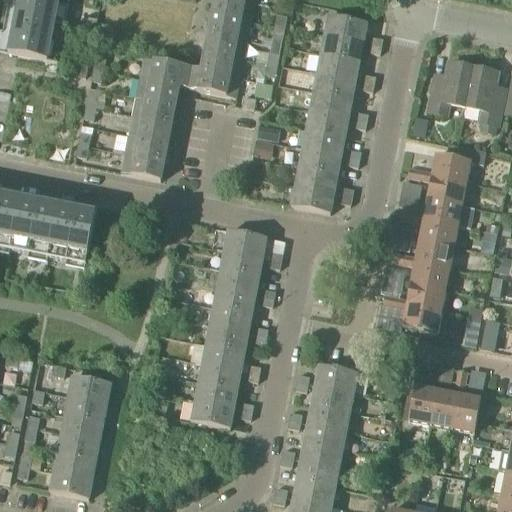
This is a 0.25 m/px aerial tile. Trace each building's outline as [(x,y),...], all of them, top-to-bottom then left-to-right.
[(19,0),(8,59),(56,69),(69,0),(19,0)] [(214,0),(211,19),(250,27),(253,8),(214,0)] [(211,19),(207,38),(246,46),(250,27),(211,19)] [(276,20),(274,32),(285,34),(287,22),(276,20)] [(327,21),(323,41),(362,49),(366,29),(327,21)] [(96,36),(97,24),(87,22),(85,34),(96,36)] [(274,32),(272,44),(271,44),(270,52),(281,53),(283,46),(285,34),(274,32)] [(207,38),(203,57),(242,65),(246,46),(207,38)] [(323,41),(320,60),(359,68),(362,49),(323,41)] [(371,43),(370,50),(382,53),(383,45),(371,43)] [(382,53),(370,50),(368,58),(380,60),(382,53)] [(203,57),(199,77),(238,84),(242,65),(203,57)] [(269,58),(267,70),(277,72),(279,60),(269,58)] [(320,60),(316,80),(355,87),(359,68),(320,60)] [(96,63),(93,74),(104,76),(106,65),(96,63)] [(143,64),(139,83),(179,90),(182,71),(143,64)] [(448,109),(464,113),(472,73),(448,68),(445,82),(434,80),(426,117),(446,121),(448,109)] [(86,83),(88,71),(78,69),(75,81),(86,83)] [(277,72),(267,70),(265,81),(275,84),(277,72)] [(472,73),(464,113),(481,116),(479,128),(498,131),(505,94),(494,92),(497,78),(472,73)] [(104,76),(93,74),(91,87),(101,89),(104,76)] [(238,84),(199,77),(196,96),(235,103),(238,84)] [(316,80),(312,99),(351,106),(355,87),(316,80)] [(364,81),(363,89),(374,91),(376,83),(364,81)] [(139,83),(136,102),(175,110),(179,90),(139,83)] [(374,91),(363,89),(361,95),(373,98),(374,91)] [(312,99),(309,117),(348,124),(351,106),(312,99)] [(88,101),(86,112),(96,114),(99,102),(88,101)] [(136,102),(132,121),(171,129),(175,110),(136,102)] [(254,115),(256,105),(244,103),(242,113),(254,115)] [(96,114),(86,112),(83,124),(94,126),(96,114)] [(309,117),(305,136),(344,143),(348,124),(309,117)] [(357,118),(355,126),(367,128),(368,120),(357,118)] [(132,121),(128,141),(167,148),(171,129),(132,121)] [(424,141),(428,125),(414,122),(411,139),(424,141)] [(367,128),(355,126),(354,133),(356,134),(365,135),(366,136),(367,128)] [(496,131),(480,128),(479,135),(495,138),(496,131)] [(280,135),(258,131),(255,143),(277,147),(280,135)] [(305,136),(301,155),(340,162),(344,143),(305,136)] [(81,139),(78,151),(89,153),(91,141),(81,139)] [(128,141),(125,160),(164,167),(167,148),(128,141)] [(259,147),(256,161),(269,163),(272,149),(259,147)] [(431,179),(431,183),(466,190),(470,168),(483,171),(485,158),(448,150),(445,163),(435,161),(431,179)] [(89,153),(78,151),(76,162),(87,164),(89,153)] [(301,155),(298,174),(337,181),(340,162),(301,155)] [(350,156),(348,164),(360,166),(361,158),(352,156),(350,156)] [(164,167),(125,160),(121,179),(160,186),(164,167)] [(360,166),(348,164),(347,171),(359,173),(360,166)] [(298,174),(294,193),(333,200),(337,181),(298,174)] [(418,185),(420,176),(408,174),(408,178),(407,182),(418,185)] [(462,211),(466,190),(431,183),(431,179),(420,176),(418,185),(430,187),(426,204),(462,211)] [(294,193),(290,212),(329,219),(333,200),(294,193)] [(342,194),(341,202),(352,204),(354,196),(342,194)] [(352,204),(341,202),(339,209),(351,211),(352,204)] [(94,222),(0,203),(0,252),(85,270),(94,222)] [(422,225),(457,232),(458,230),(471,233),(475,213),(462,211),(426,204),(423,221),(412,219),(410,227),(421,229),(422,225)] [(398,225),(410,227),(412,219),(400,216),(399,221),(398,225)] [(115,220),(112,232),(125,234),(127,222),(115,220)] [(453,253),(457,232),(422,225),(421,229),(418,246),(453,253)] [(497,240),(499,231),(486,228),(485,238),(497,240)] [(501,241),(510,242),(511,232),(503,231),(501,241)] [(227,236),(223,256),(262,263),(266,244),(227,236)] [(414,268),(449,274),(453,253),(418,246),(415,263),(403,261),(402,270),(413,272),(414,268)] [(507,256),(499,254),(498,254),(497,262),(506,264),(507,256)] [(223,256),(220,275),(259,282),(262,263),(223,256)] [(271,258),(270,264),(282,267),(283,260),(271,258)] [(402,270),(403,261),(392,259),(391,263),(390,267),(402,270)] [(497,262),(494,277),(495,277),(509,280),(511,265),(506,264),(497,262)] [(282,267),(270,264),(268,273),(280,275),(282,267)] [(446,291),(449,274),(414,268),(413,272),(411,284),(410,289),(445,296),(446,291)] [(220,275),(216,294),(255,301),(259,282),(220,275)] [(490,301),(500,303),(503,285),(493,283),(490,301)] [(445,296),(410,289),(407,305),(406,306),(405,310),(441,317),(442,312),(445,296)] [(216,294),(212,313),(251,320),(255,301),(216,294)] [(264,296),(263,303),(274,305),(276,298),(264,296)] [(451,299),(447,314),(459,318),(464,302),(451,299)] [(393,312),(395,304),(384,301),(383,306),(382,310),(393,312)] [(274,305),(263,303),(261,311),(273,313),(274,305)] [(406,306),(395,304),(393,312),(405,314),(402,326),(401,332),(436,339),(437,333),(441,317),(405,310),(406,306)] [(468,322),(481,325),(483,314),(470,311),(468,322)] [(212,313),(209,332),(248,339),(251,320),(212,313)] [(465,336),(479,339),(481,325),(468,322),(465,336)] [(209,332),(205,351),(244,358),(248,339),(209,332)] [(257,333),(255,341),(267,343),(268,335),(257,333)] [(267,343),(255,341),(254,348),(266,351),(267,343)] [(494,354),(496,346),(482,343),(480,352),(480,355),(494,357),(494,354)] [(205,351),(201,370),(240,377),(244,358),(205,351)] [(18,375),(20,364),(7,362),(5,372),(18,375)] [(201,370),(198,389),(237,396),(240,377),(201,370)] [(64,384),(66,373),(54,371),(52,381),(64,384)] [(249,371),(248,379),(260,381),(261,373),(249,371)] [(318,372),(314,391),(353,398),(357,379),(318,372)] [(458,376),(456,387),(464,389),(466,378),(458,376)] [(260,381),(248,379),(247,386),(258,388),(260,381)] [(298,381),(297,387),(309,390),(310,383),(298,381)] [(71,382),(67,402),(107,409),(110,390),(71,382)] [(511,386),(492,385),(491,402),(511,403),(511,386)] [(309,390),(297,387),(295,396),(307,398),(309,390)] [(453,399),(436,396),(430,431),(451,435),(454,417),(458,400),(462,400),(464,389),(456,387),(453,399)] [(198,389),(194,408),(233,415),(237,396),(198,389)] [(314,391),(310,410),(349,417),(353,398),(314,391)] [(436,396),(414,391),(408,426),(430,431),(436,396)] [(42,410),(45,398),(34,396),(32,408),(42,410)] [(17,400),(14,411),(25,413),(27,402),(17,400)] [(454,417),(451,435),(473,439),(480,404),(462,400),(458,400),(454,417)] [(67,402),(64,421),(103,428),(107,409),(67,402)] [(233,415),(194,408),(190,427),(229,434),(233,415)] [(242,409),(241,417),(252,419),(254,411),(242,409)] [(310,410),(307,429),(346,436),(349,417),(310,410)] [(25,413),(14,411),(12,424),(23,426),(25,413)] [(252,419),(241,417),(239,424),(251,426),(252,419)] [(291,418),(289,425),(301,428),(302,421),(291,418)] [(64,421),(60,440),(99,447),(103,428),(64,421)] [(29,422),(27,433),(38,435),(40,424),(29,422)] [(301,428),(289,425),(288,433),(300,436),(301,428)] [(307,429),(303,448),(342,455),(346,436),(307,429)] [(38,435),(27,433),(25,446),(35,447),(38,435)] [(9,437),(7,449),(17,451),(20,439),(9,437)] [(60,440),(56,459),(95,467),(99,447),(60,440)] [(303,448),(299,467),(338,474),(342,455),(303,448)] [(17,451),(7,449),(5,461),(15,463),(17,451)] [(283,456),(282,463),(294,466),(295,458),(283,456)] [(22,459),(19,472),(30,474),(32,461),(22,459)] [(56,459),(52,478),(92,486),(95,467),(56,459)] [(282,463),(281,471),(292,473),(294,466),(282,463)] [(299,467),(296,486),(335,493),(338,474),(299,467)] [(19,472),(17,483),(28,485),(30,474),(19,472)] [(0,487),(9,490),(11,478),(1,476),(0,479),(0,487)] [(511,500),(511,478),(505,477),(501,498),(511,500)] [(92,486),(52,478),(49,497),(88,505),(92,486)] [(296,486),(292,505),(328,511),(330,511),(335,493),(296,486)] [(275,493),(274,501),(285,504),(287,496),(275,493)] [(511,511),(511,500),(501,498),(498,511),(511,511)] [(285,504),(274,501),(272,508),(284,511),(285,504)]
